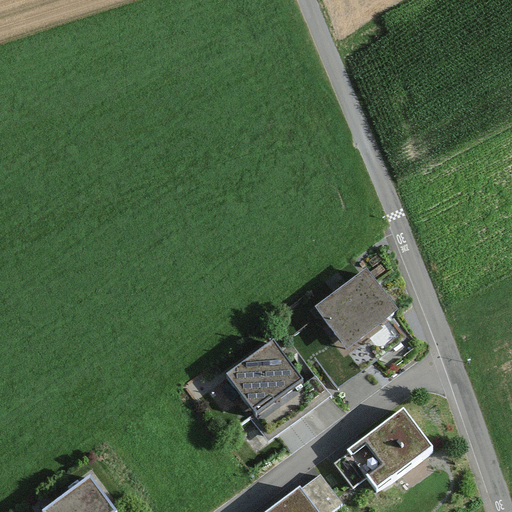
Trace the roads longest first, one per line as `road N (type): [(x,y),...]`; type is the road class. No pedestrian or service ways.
road 1 (residential): [(457,370),(410,386),(239,511)]
road 2 (unclassified): [(310,0),(399,214)]
road 3 (residential): [(399,214),(457,370)]
road 4 (residential): [(457,370),(504,511)]
